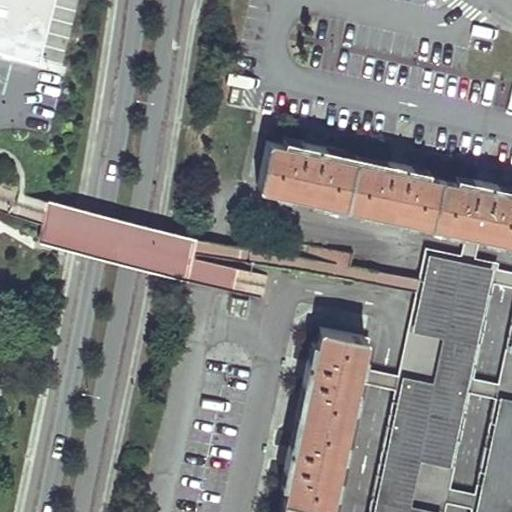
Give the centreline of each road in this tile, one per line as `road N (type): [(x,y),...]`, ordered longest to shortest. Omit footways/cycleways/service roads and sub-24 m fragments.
road 1 (secondary): [(78,511),(172,0)]
road 2 (secondary): [(138,0),(45,511)]
